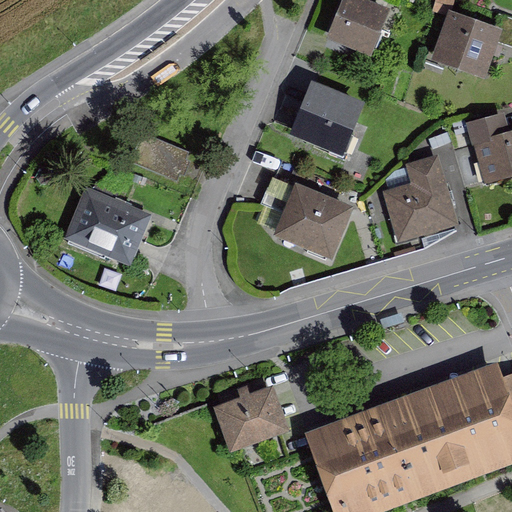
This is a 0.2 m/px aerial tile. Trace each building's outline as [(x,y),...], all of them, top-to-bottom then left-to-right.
[(383,12),(352,0),(346,0),(333,35),(369,49),(383,12)] [(511,18),(499,13),(494,26),(502,29),(497,42),(511,47),(511,18)] [(494,33),(453,18),(439,56),(480,70),(494,33)] [(358,104),(314,86),(295,132),(339,150),(358,104)] [(504,115),(469,125),(486,184),(511,176),(511,131),(509,132),(504,115)] [(177,181),(189,152),(143,132),(130,162),(177,181)] [(435,158),(410,166),(416,186),(420,201),(445,193),(435,158)] [(287,214),(279,233),(330,253),(348,208),(274,178),(263,204),(287,214)] [(445,193),(420,201),(416,186),(388,194),(400,237),(453,222),(445,193)] [(146,217),(88,193),(70,236),(128,260),(146,217)] [(319,444),(343,508),(344,511),(372,511),(393,504),(388,491),(482,456),(487,470),(511,460),(511,375),(498,380),(497,378),(385,420),(319,444)] [(278,424),(268,396),(266,392),(262,381),(221,397),(226,411),(236,439),(278,424)]
